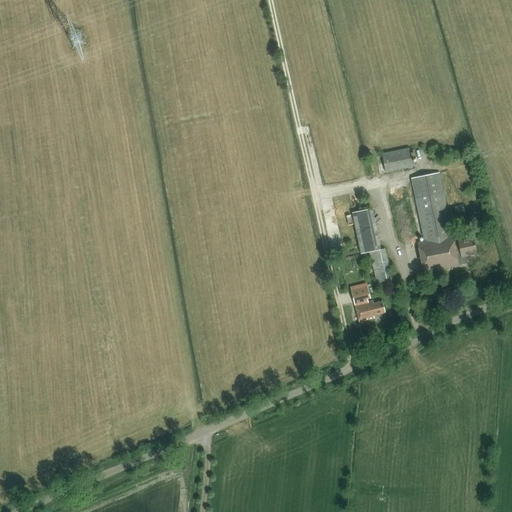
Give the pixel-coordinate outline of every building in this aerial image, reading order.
[(384,153),(389,172),(417,165),(412,146),(384,153)] [(411,178),(415,199),(424,241),(417,243),(423,273),(458,266),(458,265),(466,263),(465,256),(476,254),(473,237),(453,241),(439,172),(411,178)] [(465,216),(463,205),(452,207),(455,218),(465,216)] [(378,287),(394,283),(385,249),(369,253),(378,287)] [(351,290),(359,322),(375,318),(374,315),(385,313),(382,301),(373,303),(372,301),(367,303),(367,301),(370,300),(367,286),(351,290)]
